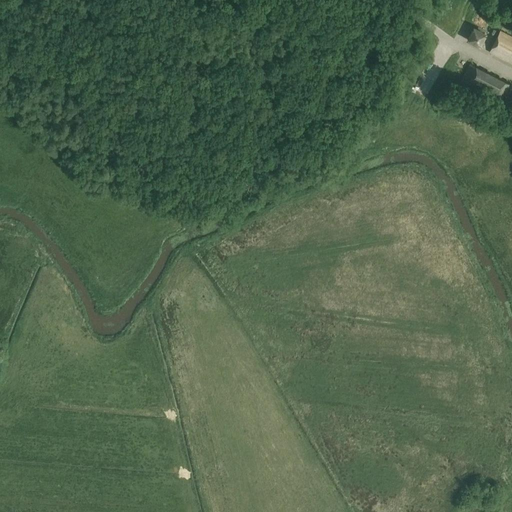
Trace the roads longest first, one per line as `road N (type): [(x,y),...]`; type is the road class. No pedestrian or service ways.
road 1 (track): [(207,0),(119,179)]
road 2 (track): [(511,74),(398,0)]
